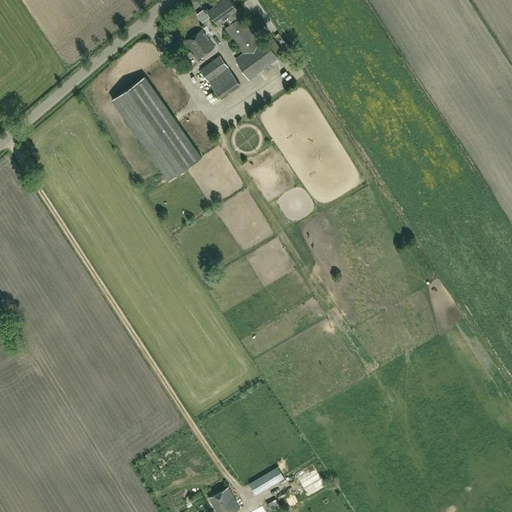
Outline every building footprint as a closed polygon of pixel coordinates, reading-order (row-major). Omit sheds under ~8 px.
[(230,0),(223,0),(208,11),(218,24),(226,18),(231,24),(225,29),(243,53),(235,59),(250,78),(278,57),(264,39),(259,42),(240,17),(239,18),(235,11),(237,9),(230,0)] [(199,59),(215,48),(202,30),(187,41),(199,59)] [(241,84),(220,56),(201,71),(221,99),(241,84)] [(202,158),(145,76),(112,99),(169,181),(202,158)] [(250,484),(256,495),(284,478),(278,467),(250,484)] [(320,471),(304,481),(312,494),(328,484),(320,471)] [(216,511),(234,511),(240,509),(229,487),(209,498),(216,511)]
